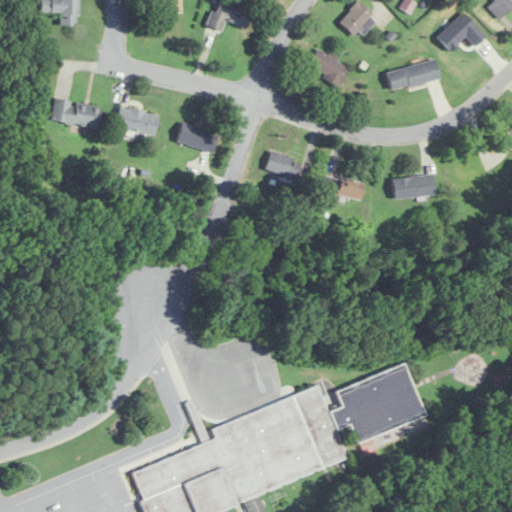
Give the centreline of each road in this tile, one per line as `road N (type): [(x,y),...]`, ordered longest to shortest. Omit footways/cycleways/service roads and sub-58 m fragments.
road 1 (residential): [(35,54),(226,87),(300,114),(388,132),(442,122),(511,68)]
road 2 (residential): [(257,98),(205,262),(151,355),(80,425),(0,450)]
